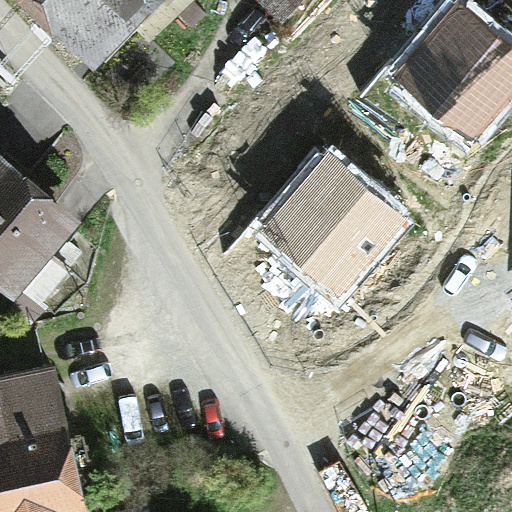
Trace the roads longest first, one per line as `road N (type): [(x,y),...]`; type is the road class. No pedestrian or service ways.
road 1 (unclassified): [(0,24),(100,132),(269,415)]
road 2 (residential): [(269,415),(384,362),(483,271),(511,224)]
